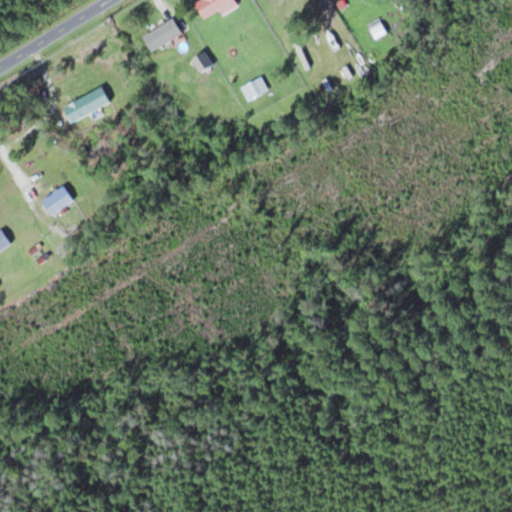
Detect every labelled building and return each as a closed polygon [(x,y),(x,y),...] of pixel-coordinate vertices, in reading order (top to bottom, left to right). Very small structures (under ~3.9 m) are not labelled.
[(144,35),(154,51),(184,32),(175,17),(144,35)] [(389,32),(381,18),(369,25),(377,39),(389,32)] [(250,99),(263,92),(257,80),(244,86),(250,99)] [(75,198),(65,184),(45,199),(55,213),(75,198)] [(0,250),(13,242),(3,228),(0,230),(0,250)]
